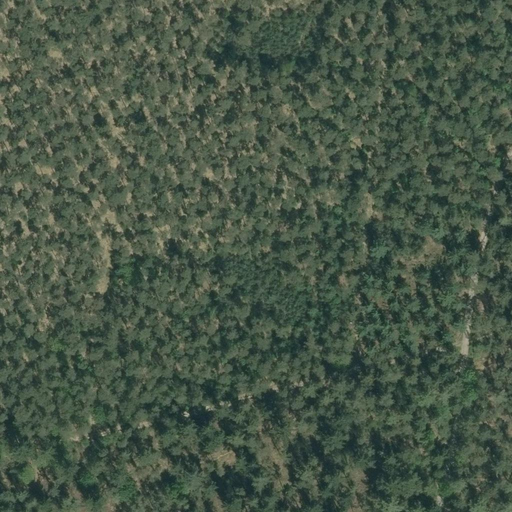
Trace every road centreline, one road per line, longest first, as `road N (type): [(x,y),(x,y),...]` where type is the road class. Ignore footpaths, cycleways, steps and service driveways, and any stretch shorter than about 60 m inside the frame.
road 1 (track): [(0,440),(72,440),(290,391),(511,326)]
road 2 (track): [(511,146),(487,189),(474,241),(465,343),(427,511)]
